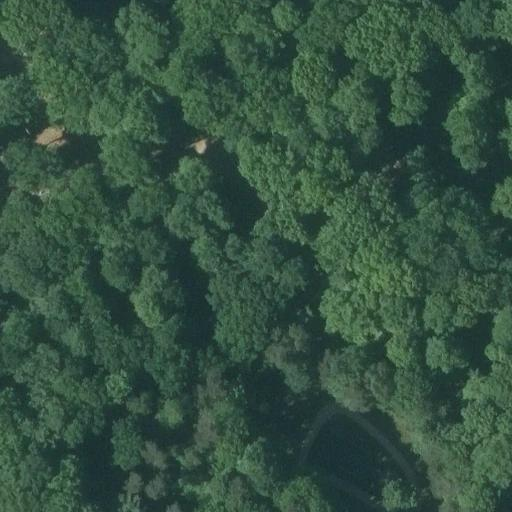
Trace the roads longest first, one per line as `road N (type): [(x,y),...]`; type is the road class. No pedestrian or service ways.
road 1 (track): [(0,325),(202,148)]
road 2 (track): [(202,148),(377,0)]
